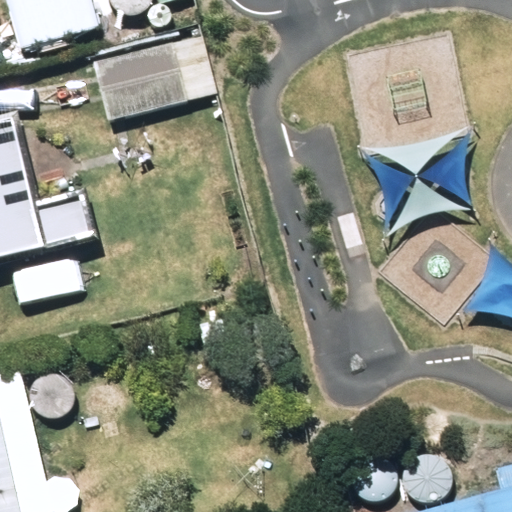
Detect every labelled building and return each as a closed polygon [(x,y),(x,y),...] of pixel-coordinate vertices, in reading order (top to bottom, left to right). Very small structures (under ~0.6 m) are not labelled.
[(3,0),(20,60),(97,40),(86,0),(3,0)] [(107,132),(217,104),(203,49),(94,75),(107,132)] [(0,284),(99,257),(84,207),(33,222),(12,143),(0,146),(0,284)] [(369,379),(340,271),(295,283),(325,391),(369,379)] [(18,511),(0,435),(0,511),(18,511)] [(452,459),(355,455),(352,507),(449,511),(452,459)] [(48,477),(44,463),(32,456),(18,458),(11,472),(14,485),(26,493),(40,488),(48,477)]
